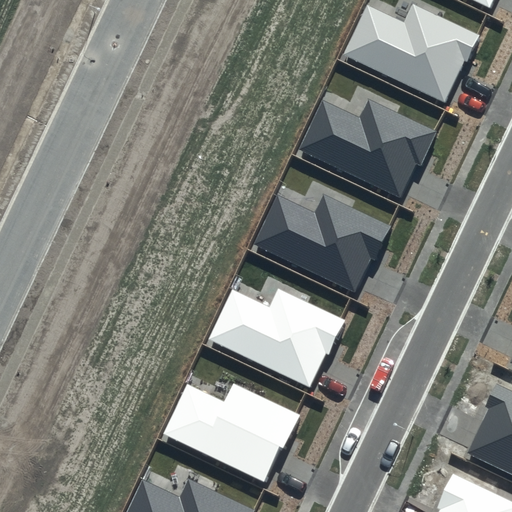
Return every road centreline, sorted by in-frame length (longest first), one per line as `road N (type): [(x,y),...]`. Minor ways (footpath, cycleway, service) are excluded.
road 1 (residential): [(348,511),(511,165)]
road 2 (residential): [(0,290),(137,0)]
